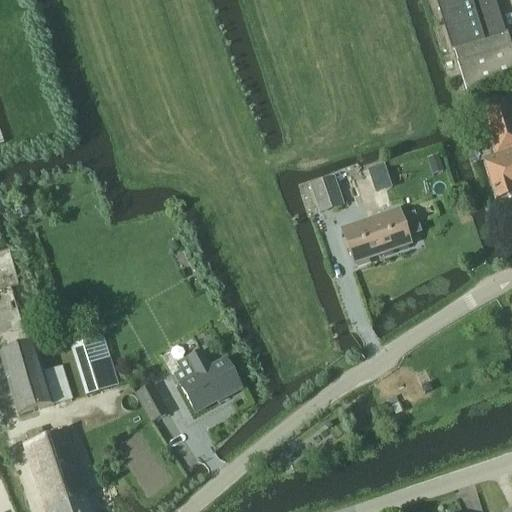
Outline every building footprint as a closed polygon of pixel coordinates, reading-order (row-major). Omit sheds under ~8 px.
[(436,0),(453,51),(457,64),(466,93),(511,78),(511,46),(511,47),(507,34),(505,35),(505,32),(494,0),(436,0)] [(511,112),(508,100),(479,109),(495,160),(483,164),(496,203),(511,198),(511,112)] [(343,208),(334,179),(309,187),(318,216),(343,208)] [(398,212),(342,232),(353,262),(376,253),(378,257),(410,246),(407,239),(420,234),(414,215),(401,220),(398,212)] [(85,397),(116,387),(101,340),(70,349),(85,397)] [(0,360),(18,418),(71,402),(60,368),(43,374),(34,344),(0,354),(0,360)] [(179,372),(173,376),(178,386),(194,415),(240,390),(224,361),(212,368),(211,369),(207,361),(201,351),(175,365),(179,372)] [(431,393),(428,385),(421,388),(424,396),(431,393)] [(150,425),(168,416),(153,387),(135,397),(150,425)] [(334,427),(330,421),(324,425),(327,431),(334,427)] [(23,448),(45,511),(90,511),(65,434),(23,448)]
